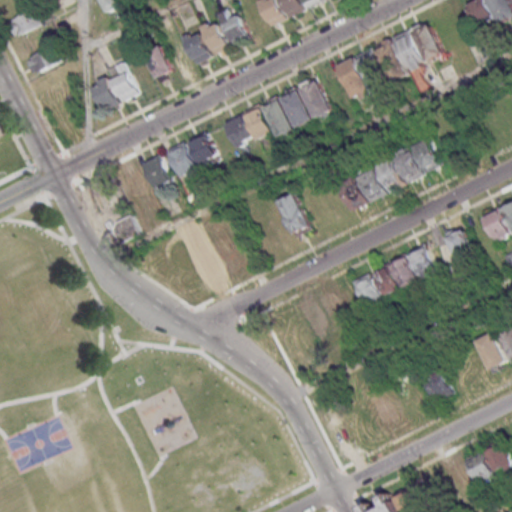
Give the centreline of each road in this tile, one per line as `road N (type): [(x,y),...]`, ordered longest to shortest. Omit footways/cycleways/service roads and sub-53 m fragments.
road 1 (tertiary): [(0,68),(107,271),(147,306),(228,345),(268,377),(293,409),(344,511)]
road 2 (tertiary): [(403,0),(52,175)]
road 3 (residential): [(191,329),(511,166)]
road 4 (residential): [(511,400),(334,491)]
road 5 (residential): [(88,157),(86,0)]
